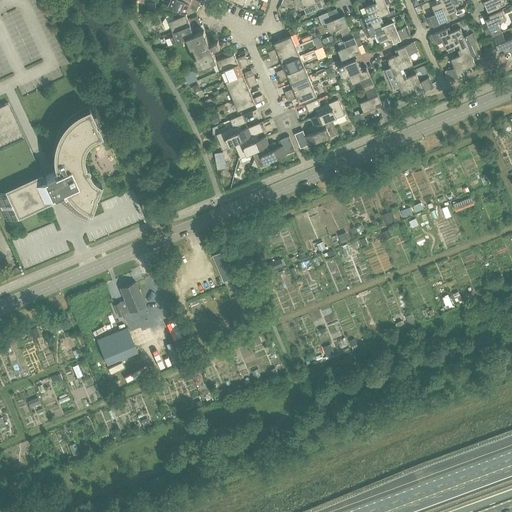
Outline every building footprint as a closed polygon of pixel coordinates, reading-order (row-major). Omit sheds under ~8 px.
[(199,6),(183,0),(170,0),(168,6),(186,13),(188,7),(197,11),(199,6)] [(283,0),(282,3),(291,7),(296,5),(304,8),(306,14),(320,8),(318,5),(323,3),(321,0),(283,0)] [(381,16),(386,14),(390,12),(386,3),(394,0),(373,0),(374,3),(381,16)] [(440,0),(441,1),(448,15),(457,11),(453,2),(457,0),(440,0)] [(492,0),(494,2),(486,5),(488,11),(507,3),(505,0),(492,0)] [(441,1),(437,3),(432,5),(436,14),(427,18),(431,27),(450,19),(448,15),(441,1)] [(363,28),(383,20),(381,16),(374,3),(361,8),(364,17),(360,19),(363,28)] [(339,28),(343,37),(352,33),(345,14),(340,16),(336,9),(320,16),(323,24),(328,22),(332,31),(339,28)] [(503,9),(484,17),(492,36),(502,32),(498,23),(507,19),(503,9)] [(172,27),(173,32),(199,21),(197,16),(189,19),(186,14),(174,19),(174,16),(167,17),(162,22),(166,30),(172,27)] [(385,25),(383,20),(363,28),(367,38),(377,34),(380,43),(390,39),(385,25)] [(201,25),(199,21),(173,32),(178,42),(187,38),(195,34),(193,29),(201,25)] [(394,21),(389,23),(385,25),(390,39),(392,44),(411,35),(407,26),(398,30),(394,21)] [(457,46),(451,32),(449,27),(430,35),(434,44),(443,40),(447,49),(454,47),(457,46)] [(460,28),(451,32),(457,46),(458,50),(478,42),(473,33),(464,37),(460,28)] [(195,34),(187,38),(191,48),(194,47),(197,56),(195,57),(200,68),(217,60),(226,56),(224,52),(215,56),(213,50),(220,47),(218,41),(210,44),(204,30),(195,34)] [(502,32),(492,36),(500,54),(511,50),(511,53),(511,38),(506,41),(502,32)] [(352,33),(343,37),(347,46),(338,50),(342,59),(361,52),(352,33)] [(268,52),(270,56),(296,45),(291,35),(274,43),(277,48),(268,52)] [(404,68),(408,66),(413,64),(409,55),(418,51),(414,42),(395,50),(397,54),(404,68)] [(458,50),(460,54),(466,68),(476,64),(472,55),(481,51),(478,42),(458,50)] [(300,55),(296,45),(270,56),(272,61),(281,58),(283,63),(300,55)] [(498,50),(495,45),(487,48),(490,54),(498,50)] [(221,70),(247,59),(245,55),(237,58),(234,53),(226,56),(217,60),(221,70)] [(404,68),(397,54),(388,58),(392,67),(383,71),(386,80),(406,72),(404,68)] [(460,54),(456,56),(451,58),(455,67),(445,71),(449,81),(468,73),(466,68),(460,54)] [(300,55),(283,63),(285,68),(276,72),(278,77),(304,66),(300,55)] [(344,76),(349,75),(353,73),(351,68),(359,64),(357,58),(339,66),(341,72),(342,71),(344,76)] [(249,64),(247,59),(221,70),(226,81),(243,74),(241,68),(249,64)] [(361,69),(359,64),(351,68),(353,73),(349,75),(353,84),(361,80),(365,88),(374,85),(367,66),(361,69)] [(309,76),(304,66),(278,77),(280,81),(289,78),(291,83),(309,76)] [(406,72),(386,80),(390,89),(399,86),(403,95),(412,90),(407,77),(406,72)] [(407,77),(412,90),(414,95),(434,87),(430,78),(420,82),(417,73),(407,77)] [(245,78),(243,74),(226,81),(230,90),(256,79),(254,75),(245,78)] [(287,97),(313,86),(309,76),(291,83),(293,88),(285,92),(287,97)] [(256,79),(230,90),(234,100),(251,93),(249,88),(258,84),(256,79)] [(382,104),(374,85),(365,88),(369,98),(360,102),(364,111),(382,104)] [(317,96),(313,86),(287,97),(289,101),(297,98),(300,103),(317,96)] [(253,98),(251,93),(234,100),(238,110),(258,102),(264,99),(262,94),(253,98)] [(315,125),(333,118),(344,114),(345,115),(339,99),(321,106),(318,99),(306,104),(309,112),(316,110),(317,112),(318,112),(319,114),(311,117),(315,125)] [(62,190),(63,189),(65,192),(66,194),(68,196),(70,198),(72,200),(74,202),(76,204),(78,205),(81,207),(83,208),(85,210),(88,211),(90,212),(96,197),(95,197),(96,194),(97,194),(101,183),(99,182),(98,182),(96,181),(95,180),(94,179),(92,178),(91,176),(90,175),(90,173),(89,172),(88,172),(87,171),(88,171),(88,170),(89,170),(89,169),(89,168),(89,167),(88,167),(88,166),(87,166),(86,166),(85,166),(85,165),(85,163),(84,161),(84,160),(83,158),(83,156),(83,154),(83,153),(84,151),(84,149),(85,148),(86,146),(87,144),(88,143),(89,142),(90,141),(92,139),(93,139),(95,138),(102,134),(97,124),(96,124),(95,121),(89,107),(81,110),(79,112),(76,113),(74,115),(72,117),(69,118),(67,120),(65,122),(64,125),(62,127),(60,129),(59,132),(58,134),(57,137),(56,139),(55,142),(54,145),(54,148),(53,150),(53,153),(53,156),(53,159),(53,162),(54,165),(54,167),(55,170),(56,173),(54,174),(54,172),(45,176),(46,178),(44,178),(41,171),(38,172),(33,163),(36,162),(8,102),(0,106),(0,206),(7,221),(54,199),(52,195),(53,194),(54,195),(62,191),(62,190)] [(252,136),(248,128),(242,130),(240,128),(241,127),(240,125),(246,122),(243,114),(230,119),(234,127),(217,134),(223,150),(224,150),(223,148),(235,143),(252,136)] [(333,118),(315,125),(309,128),(310,130),(311,130),(312,133),(306,136),(303,130),(295,134),(301,148),(310,144),(309,144),(338,132),(338,134),(339,134),(333,118)] [(241,157),(252,152),(270,144),(266,136),(259,139),(258,136),(259,136),(258,134),(264,131),(260,122),(248,128),(252,136),(235,143),(240,157),(238,158),(239,159),(241,158),(241,157)] [(270,144),(252,152),(258,167),(259,167),(258,166),(287,154),(296,150),(290,136),(281,139),(284,145),(277,148),(276,145),(277,144),(276,142),(270,144)] [(493,181),(490,174),(484,176),(487,183),(493,181)] [(471,197),(453,204),(456,212),(475,204),(471,197)] [(401,210),(403,217),(412,214),(410,207),(401,210)] [(381,215),(385,225),(396,221),(392,211),(381,215)] [(232,248),(214,255),(224,280),(242,273),(232,248)] [(281,258),(264,265),(267,273),(284,265),(281,258)] [(125,300),(120,302),(124,313),(130,311),(145,305),(140,292),(136,282),(120,289),(125,300)] [(462,301),(458,292),(452,294),(456,304),(462,301)] [(442,297),(447,308),(453,306),(448,294),(442,297)] [(120,302),(114,304),(118,316),(124,313),(120,302)] [(415,324),(413,318),(407,320),(409,326),(415,324)] [(127,327),(96,339),(106,364),(137,351),(127,327)] [(37,396),(27,400),(30,406),(40,402),(37,396)]
